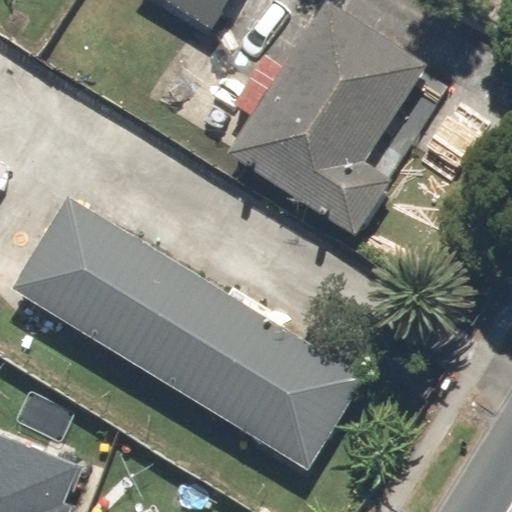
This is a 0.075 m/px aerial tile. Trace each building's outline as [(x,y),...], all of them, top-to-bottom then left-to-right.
[(196,0),(211,10),(216,0),(196,0)] [(338,16),(240,160),(317,212),(415,67),(338,16)] [(0,188),(11,171),(0,164),(0,188)] [(86,182),(15,289),(307,482),(378,375),(86,182)] [(0,444),(0,511),(37,511),(55,466),(0,444)]
